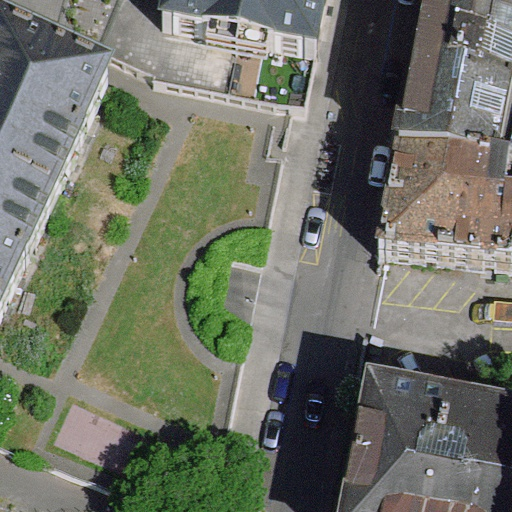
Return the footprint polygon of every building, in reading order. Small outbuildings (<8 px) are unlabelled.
[(308,121),(317,72),(187,44),(193,11),(187,0),(10,0),(7,18),(156,86),(155,91),(308,121)] [(187,0),(193,11),(187,44),(317,72),(331,0),(187,0)] [(511,0),(434,0),(402,162),(499,179),(511,119),(511,0)] [(0,40),(0,330),(110,91),(0,40)] [(511,119),(499,179),(511,181),(511,119)] [(511,213),(509,213),(511,181),(499,179),(402,162),(382,263),(511,278),(511,213)] [(511,511),(511,426),(373,400),(352,511),(511,511)]
